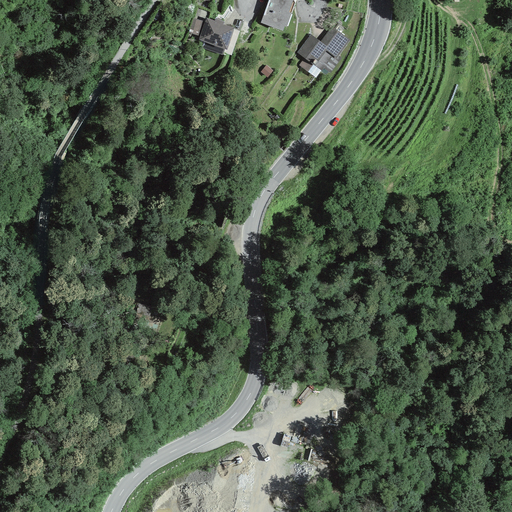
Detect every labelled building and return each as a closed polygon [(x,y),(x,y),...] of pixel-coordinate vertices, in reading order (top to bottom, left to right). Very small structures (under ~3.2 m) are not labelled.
[(292,0),(268,0),(260,23),(283,31),(284,27),(286,27),(291,13),(288,12),(292,0)] [(203,21),(193,18),(188,33),(198,36),(203,21)] [(214,21),(206,18),(198,40),(203,42),(201,48),(222,55),(224,49),(226,50),(234,29),(223,25),(224,22),(215,19),(214,21)] [(350,41),(331,27),(320,42),(310,34),(297,52),(304,58),(299,65),(308,72),(313,65),(322,71),(324,69),(330,73),(341,58),(338,56),(350,41)] [(155,296),(142,292),(133,324),(146,328),(155,296)]
